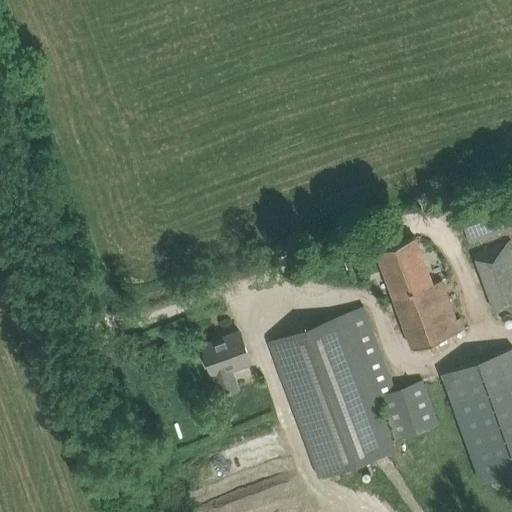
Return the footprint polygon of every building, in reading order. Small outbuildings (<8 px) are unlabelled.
[(511,187),(457,208),(470,242),(511,226),(511,187)] [(461,318),(456,319),(441,279),(432,283),(415,236),(377,251),(413,348),(465,329),(461,318)] [(511,240),(476,253),(498,317),(511,311),(511,240)] [(380,395),(395,390),(363,306),(344,313),(375,397),(380,395)] [(344,313),(269,341),(320,477),(395,450),(375,397),(344,313)] [(222,394),(236,389),(229,369),(251,361),(240,331),(202,345),(213,375),(214,375),(222,394)] [(511,347),(441,372),(480,482),(511,470),(511,347)] [(423,379),(395,390),(380,395),(396,438),(439,422),(423,379)] [(256,432),(192,451),(198,472),(287,446),(281,426),(267,430),(272,444),(260,447),(256,432)]
